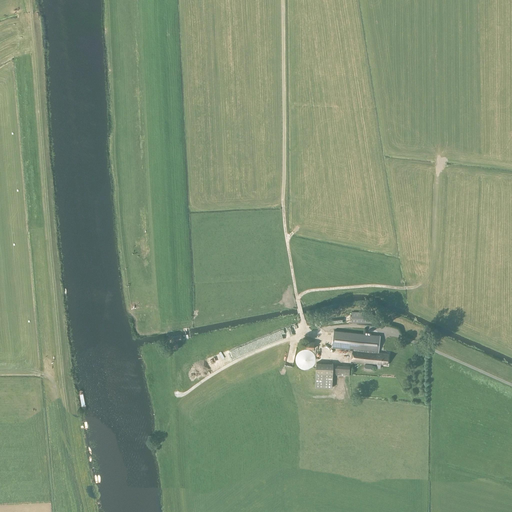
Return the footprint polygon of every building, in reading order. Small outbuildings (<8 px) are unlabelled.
[(351,323),(371,324),(372,313),(352,312),(351,323)] [(351,361),(388,365),(389,354),(378,353),(380,336),(333,331),(332,348),(352,350),(351,361)] [(306,341),(306,349),(313,349),(314,341),(306,341)] [(297,365),(299,367),(301,369),(304,370),(307,370),(310,369),(313,367),(315,364),(315,361),(315,358),(314,355),(312,353),(310,351),(307,350),(304,350),(301,351),(298,353),(297,356),(296,359),(296,362),(297,365)] [(316,363),(315,377),(315,387),(332,388),(332,375),(349,376),(350,366),(333,365),(333,364),(316,363)]
